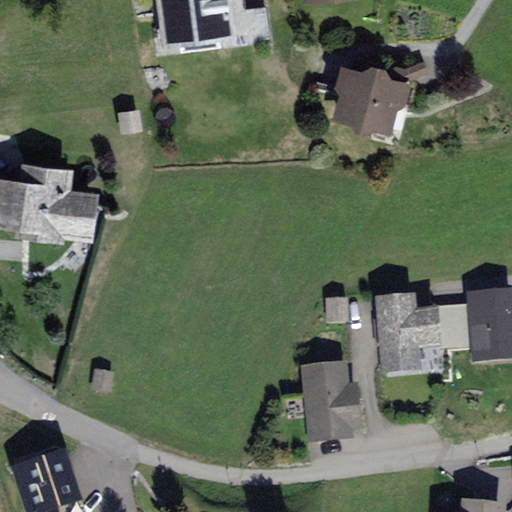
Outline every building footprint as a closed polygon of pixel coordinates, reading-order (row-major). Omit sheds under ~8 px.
[(237,0),(162,0),(167,51),(242,40),(237,0)] [(369,75),(347,70),(339,92),(344,98),(340,124),(363,130),(364,136),(373,139),(381,134),(397,137),(402,113),(412,110),(417,88),(399,83),(393,74),(379,69),(369,75)] [(27,186),(0,180),(0,228),(25,233),(24,239),(64,246),(65,240),(95,245),(102,203),(73,198),(76,177),(30,169),(27,186)] [(498,347),(511,346),(511,311),(509,312),(508,295),(473,297),(474,311),(452,312),(455,350),(476,348),(477,355),(499,354),(498,347)] [(423,304),(381,305),(383,378),(433,377),(432,357),(448,357),(447,318),(424,318),(423,304)] [(354,373),(307,375),(310,448),(359,445),(358,433),(367,433),(365,387),(355,388),(354,373)] [(67,449),(11,467),(26,511),(73,511),(71,503),(83,499),(67,449)]
